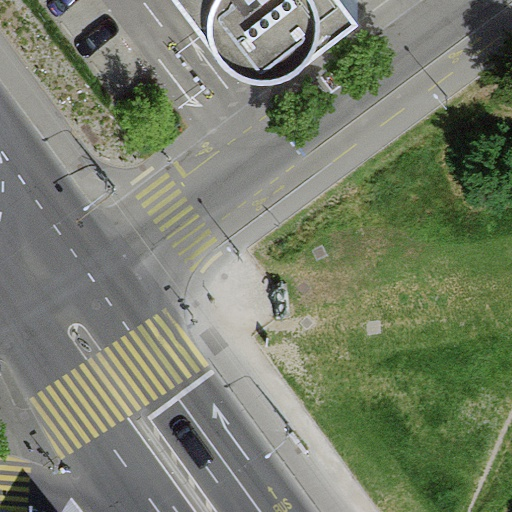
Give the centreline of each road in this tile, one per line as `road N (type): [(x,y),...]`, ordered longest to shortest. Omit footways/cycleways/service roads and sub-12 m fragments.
road 1 (tertiary): [(42,279),(180,225),(495,0)]
road 2 (primary): [(263,511),(151,358),(42,279)]
road 3 (primary): [(42,279),(84,402),(162,511)]
road 4 (primary): [(0,480),(121,511)]
